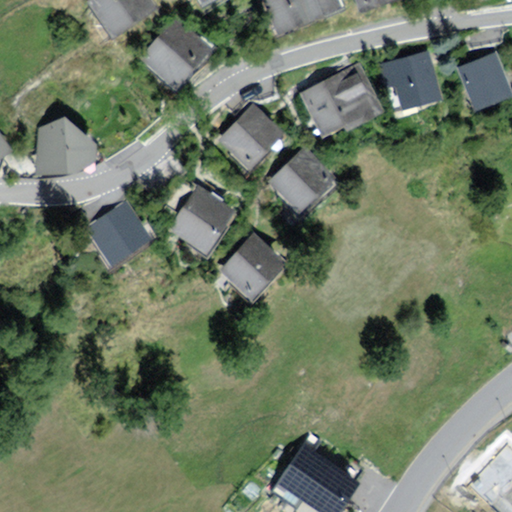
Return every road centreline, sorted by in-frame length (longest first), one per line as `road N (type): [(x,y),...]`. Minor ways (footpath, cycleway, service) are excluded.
road 1 (residential): [(511,17),(309,53),(223,90),(112,181),(0,193)]
road 2 (tertiary): [(398,511),(440,451),(511,382)]
